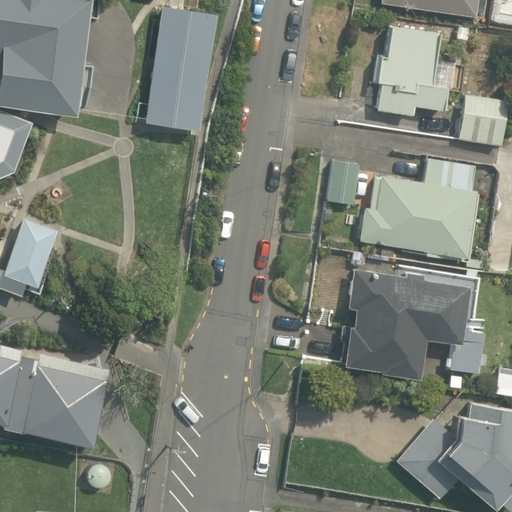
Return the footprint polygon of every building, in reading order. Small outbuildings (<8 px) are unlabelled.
[(0,0),(0,107),(74,118),(90,1),(79,0),(0,0)] [(471,0),(372,0),(371,8),(470,18),(471,0)] [(207,12),(154,4),(137,127),(190,134),(207,12)] [(417,79),(424,29),(381,23),(369,108),(402,113),(403,106),(433,110),(437,82),(417,79)] [(499,99),(454,93),(448,137),(493,143),(499,99)] [(0,180),(12,175),(31,123),(0,110),(0,180)] [(417,179),(329,167),(324,202),(352,206),(347,242),(448,257),(462,162),(420,156),(417,179)] [(53,238),(11,223),(0,254),(0,293),(30,304),(53,238)] [(344,268),(330,367),(409,378),(414,340),(441,344),(438,369),(472,372),(475,340),(447,337),(454,284),(344,268)] [(106,381),(0,361),(0,430),(93,447),(106,381)] [(506,408),(455,400),(451,423),(435,408),(387,461),(429,499),(442,484),(472,510),(482,499),(494,510),(511,490),(511,477),(497,464),(506,408)]
